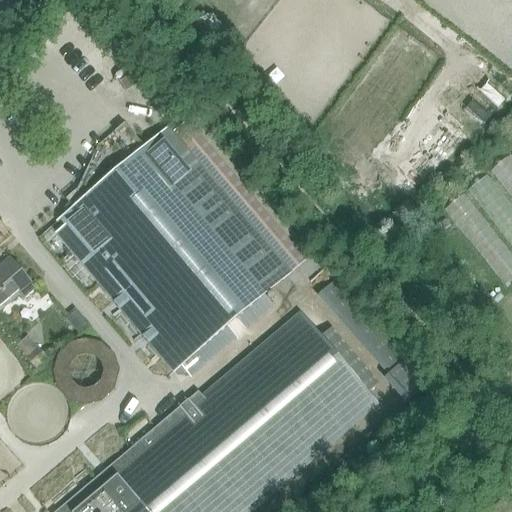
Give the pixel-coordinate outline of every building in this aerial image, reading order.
[(55,223),(59,222),(63,227),(55,234),(72,255),(98,286),(112,302),(142,337),(173,374),(193,357),(202,368),(236,340),(227,329),(246,312),(256,323),(273,308),(264,297),(285,274),(297,262),(176,120),(144,147),(72,208),(55,223)] [(445,221),(431,230),(436,237),(449,227),(445,221)] [(0,266),(0,311),(0,312),(20,296),(23,300),(34,290),(31,286),(9,259),(0,266)] [(387,377),(406,361),(335,281),(316,298),(387,377)] [(74,312),(65,320),(77,335),(87,327),(74,312)] [(107,470),(113,477),(142,511),(243,511),(374,401),(367,393),(374,387),(327,332),(318,340),(299,318),(202,400),(196,394),(184,405),(155,430),(130,451),(107,470)] [(20,343),(15,347),(34,369),(46,359),(27,337),(20,343)] [(69,403),(86,407),(103,403),(115,390),(119,374),(114,357),(102,344),(85,340),(68,345),(56,357),(52,374),(57,391),(69,403)] [(387,377),(383,381),(405,406),(427,386),(428,385),(426,383),(406,361),(387,377)] [(142,511),(113,477),(107,481),(102,486),(71,511),(142,511)]
